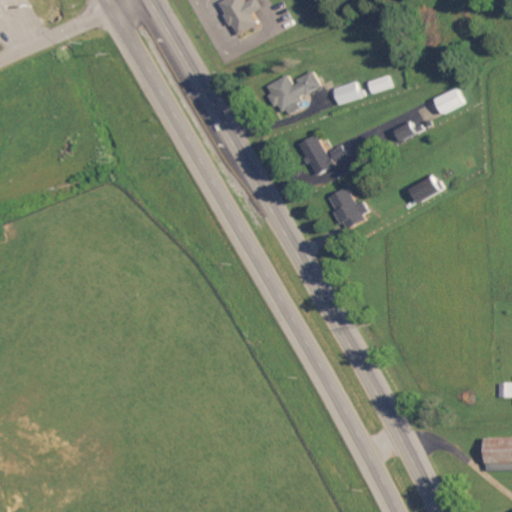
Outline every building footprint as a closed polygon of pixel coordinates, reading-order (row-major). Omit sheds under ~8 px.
[(232,0),(225,3),(242,37),(264,27),(258,15),(268,10),(262,0),(256,0),(250,3),(248,0),(232,0)] [(293,77),(273,88),(290,119),(309,109),(304,100),(326,88),(318,73),(298,84),(293,77)] [(373,83),(377,95),(396,89),(392,77),(373,83)] [(344,106),(366,99),(360,83),(339,90),(344,106)] [(469,107),(463,91),(442,99),(448,115),(469,107)] [(405,141),(421,136),(417,123),(401,129),(405,141)] [(306,146),(322,176),(355,158),(349,147),(334,155),(324,137),(306,146)] [(447,192),(440,179),(417,191),(424,204),(447,192)] [(336,199),(352,232),(376,221),(368,204),(363,206),(355,190),(336,199)] [(511,439),(493,439),(492,472),(511,472),(511,439)]
